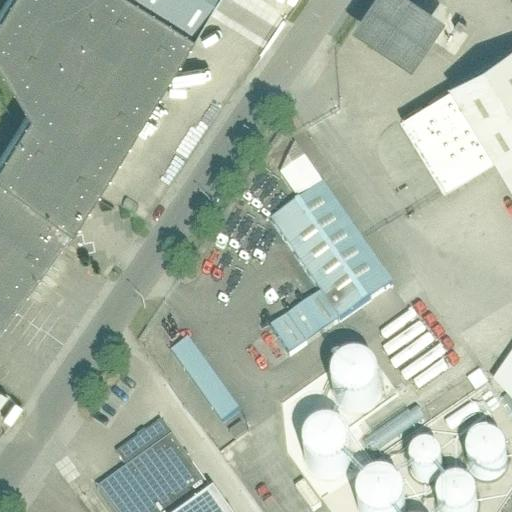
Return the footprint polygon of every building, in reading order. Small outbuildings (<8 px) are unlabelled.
[(0,321),(70,226),(191,29),(144,0),(4,0),(0,7),(0,65),(28,110),(0,154),(0,321)] [(144,0),(191,29),(210,0),(144,0)] [(373,0),(355,27),(377,42),(413,67),(448,17),(422,0),(373,0)] [(451,87),(400,118),(444,190),(495,159),(511,186),(511,44),(449,83),(451,87)] [(271,224),(340,324),(392,288),(324,188),(323,189),(295,148),(280,179),(299,205),(271,224)] [(219,431),(238,419),(190,347),(171,359),(219,431)] [(222,511),(193,470),(193,469),(161,425),(116,457),(127,472),(97,493),(110,511),(222,511)] [(229,436),(235,444),(247,435),(241,427),(229,436)] [(477,476),(473,485),(501,498),(511,475),(511,461),(476,444),(463,470),(477,476)] [(418,463),(413,488),(442,494),(447,469),(418,463)] [(413,511),(403,498),(372,488),(357,500),(353,511),(413,511)] [(481,511),(482,502),(445,500),(443,511),(481,511)]
